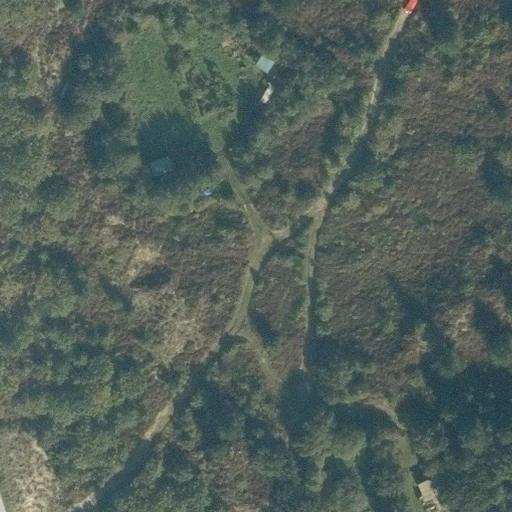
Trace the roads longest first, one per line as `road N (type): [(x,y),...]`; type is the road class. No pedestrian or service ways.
road 1 (track): [(75,511),(104,489),(238,325),(263,245),(323,200),(354,158),(411,0)]
road 2 (track): [(323,200),(296,446),(307,511)]
